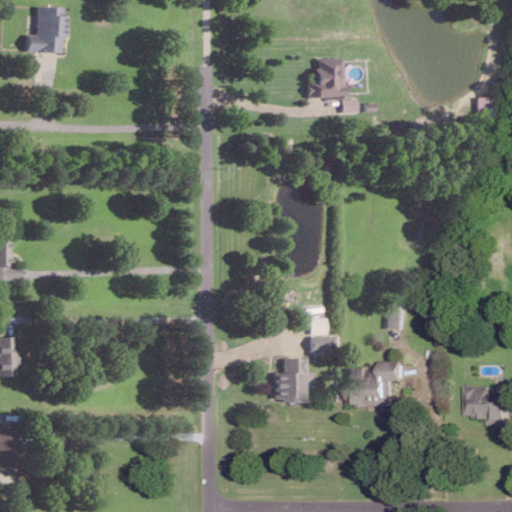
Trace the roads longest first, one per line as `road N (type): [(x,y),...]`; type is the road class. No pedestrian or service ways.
road 1 (residential): [(208,511),(206,0)]
road 2 (residential): [(208,507),(511,505)]
